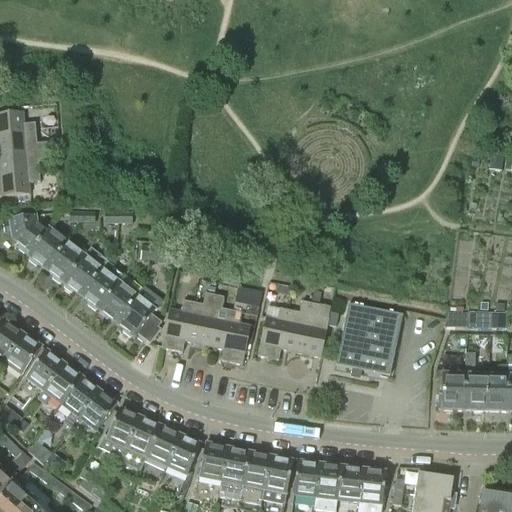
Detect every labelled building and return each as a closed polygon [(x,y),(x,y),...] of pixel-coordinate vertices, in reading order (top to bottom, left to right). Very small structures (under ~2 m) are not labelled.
[(0,138),(36,136),(35,125),(24,126),(23,115),(0,116),(0,138)] [(0,138),(0,158),(49,155),(48,145),(37,146),(36,136),(0,138)] [(50,163),(49,155),(0,158),(0,177),(39,174),(38,164),(50,163)] [(40,184),(39,174),(0,177),(0,199),(29,197),(28,185),(40,184)] [(95,215),(83,216),(83,224),(95,224),(95,215)] [(132,215),(119,216),(119,226),(132,226),(132,215)] [(69,224),(83,224),(83,216),(69,216),(69,224)] [(104,226),(119,226),(119,216),(105,216),(104,226)] [(19,250),(30,258),(51,231),(50,231),(48,234),(38,227),(37,217),(11,221),(11,222),(4,223),(6,237),(13,236),(14,242),(21,247),(19,250)] [(68,244),(51,231),(30,258),(31,259),(30,261),(38,267),(39,265),(47,271),(68,244)] [(63,284),(65,285),(86,258),(68,244),(47,271),(55,277),(53,279),(62,286),(63,284)] [(140,262),(149,262),(150,250),(141,249),(140,262)] [(158,251),(150,250),(149,262),(157,263),(158,251)] [(91,251),(86,258),(65,285),(67,286),(65,289),(73,295),(75,293),(82,298),(108,264),(91,251)] [(120,284),(124,279),(125,278),(108,264),(82,298),(90,304),(88,307),(96,313),(98,310),(100,312),(120,284)] [(124,279),(120,284),(100,312),(101,313),(100,315),(108,321),(109,319),(117,325),(142,292),(124,279)] [(286,289),(276,287),(275,295),(285,297),(286,289)] [(151,317),(156,311),(162,303),(144,289),(142,292),(117,325),(125,331),(123,333),(131,339),(134,336),(136,338),(134,340),(141,346),(143,343),(146,346),(158,330),(155,328),(159,323),(151,317)] [(237,289),(234,305),(246,308),(250,292),(237,289)] [(185,344),(203,348),(214,298),(205,296),(203,307),(193,305),(185,344)] [(222,353),(231,313),(221,311),(224,300),(214,298),(203,348),(222,353)] [(185,344),(193,305),(183,303),(181,315),(169,312),(161,351),(182,356),(184,344),(185,344)] [(299,315),(289,313),(281,352),(301,356),(311,306),(301,304),(299,315)] [(311,306),(301,356),(321,360),(329,321),(317,319),(320,308),(311,306)] [(364,309),(348,306),(345,319),(346,319),(340,347),(339,347),(335,368),(352,371),(351,376),(360,378),(361,373),(390,379),(396,347),(400,326),(401,326),(402,317),(371,311),(364,310),(364,309)] [(281,352),(289,313),(279,311),(277,322),(265,320),(257,359),(278,363),(280,352),(281,352)] [(233,314),(231,313),(222,353),(223,353),(221,364),(242,368),(250,329),(239,327),(241,315),(233,314)] [(468,314),(454,314),(454,331),(468,331),(468,314)] [(490,331),(490,315),(468,314),(468,331),(490,332),(490,331)] [(336,329),(339,316),(330,315),(328,328),(336,329)] [(506,317),(490,316),(490,331),(506,331),(506,317)] [(0,332),(0,362),(3,365),(23,337),(5,325),(0,332)] [(31,343),(23,337),(3,365),(22,378),(42,350),(39,349),(39,346),(34,342),(31,343)] [(43,393),(63,366),(56,361),(56,358),(51,354),(48,355),(46,353),(25,380),(43,393)] [(466,377),(465,377),(464,414),(484,415),(484,401),(487,401),(488,378),(473,378),(474,374),(475,374),(475,356),(466,356),(465,355),(465,367),(465,374),(466,374),(466,377)] [(80,380),(63,366),(43,393),(61,406),(80,380)] [(441,413),(464,414),(465,377),(442,377),(442,397),(439,397),(438,412),(441,412),(441,413)] [(507,415),(507,378),(488,378),(487,401),(484,401),(484,415),(505,415),(507,415)] [(70,432),(79,420),(99,393),(80,380),(61,406),(72,415),(63,426),(70,432)] [(107,400),(99,393),(79,420),(97,434),(117,407),(115,406),(115,403),(110,399),(107,400)] [(5,408),(0,414),(5,419),(10,412),(5,408)] [(121,463),(127,450),(140,420),(130,415),(130,413),(124,410),(122,412),(119,411),(106,439),(104,437),(95,451),(121,463)] [(14,431),(15,431),(22,422),(10,412),(5,419),(3,422),(14,431)] [(160,429),(140,420),(127,450),(121,463),(120,466),(140,475),(147,460),(160,429)] [(147,460),(167,468),(180,438),(160,429),(147,460)] [(16,442),(24,451),(30,445),(22,437),(16,442)] [(189,442),(180,438),(167,468),(187,478),(201,447),(198,446),(198,443),(192,440),(189,442)] [(6,440),(0,444),(0,445),(12,457),(24,469),(30,463),(17,451),(6,440)] [(42,468),(45,464),(51,456),(36,444),(27,454),(42,468)] [(219,483),(226,450),(217,449),(217,446),(210,444),(208,447),(205,446),(198,479),(219,483)] [(248,455),(226,450),(219,483),(217,495),(223,497),(222,501),(238,504),(242,487),(248,455)] [(51,456),(45,464),(52,468),(58,460),(52,455),(51,456)] [(260,503),(262,492),(269,459),(248,455),(242,487),(238,504),(255,508),(256,503),(260,503)] [(280,461),(269,459),(262,492),(286,496),(292,464),(290,463),(289,460),(283,459),(280,461)] [(314,499),(318,466),(309,465),(308,463),(301,462),(299,464),(296,464),(293,497),(314,499)] [(27,472),(37,480),(43,472),(33,465),(27,472)] [(341,469),(318,466),(314,499),(315,499),(313,511),(319,511),(334,511),(337,502),(341,469)] [(341,469),(337,502),(358,504),(362,472),(341,469)] [(12,482),(0,470),(0,494),(1,494),(12,482)] [(362,472),(358,504),(357,511),(380,511),(385,474),(383,474),(381,471),(375,470),(373,473),(362,472)] [(52,479),(43,472),(37,480),(47,487),(52,479)] [(91,498),(97,485),(89,481),(91,477),(83,473),(79,480),(83,482),(78,489),(91,498)] [(417,476),(414,497),(454,503),(455,497),(450,496),(452,481),(417,476)] [(0,501),(0,511),(45,511),(23,492),(28,486),(21,479),(0,501)] [(47,487),(57,494),(62,486),(52,479),(47,487)] [(395,481),(394,494),(402,496),(404,483),(395,481)] [(72,494),(62,486),(57,494),(66,501),(72,494)] [(511,511),(511,494),(484,490),(480,511),(511,511)] [(66,501),(76,508),(82,501),(72,494),(66,501)] [(394,494),(392,507),(400,509),(402,496),(394,494)] [(411,511),(447,511),(448,510),(453,510),(454,503),(414,497),(411,511)] [(88,511),(91,508),(82,501),(76,508),(80,511),(88,511)]
